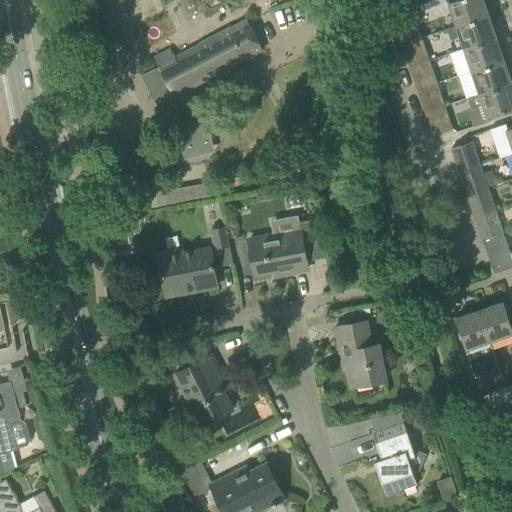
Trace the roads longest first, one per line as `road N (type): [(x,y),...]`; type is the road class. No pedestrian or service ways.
road 1 (tertiary): [(58,263),(4,0)]
road 2 (tertiary): [(58,263),(75,389),(102,448)]
road 3 (tertiary): [(102,448),(83,321),(58,263)]
